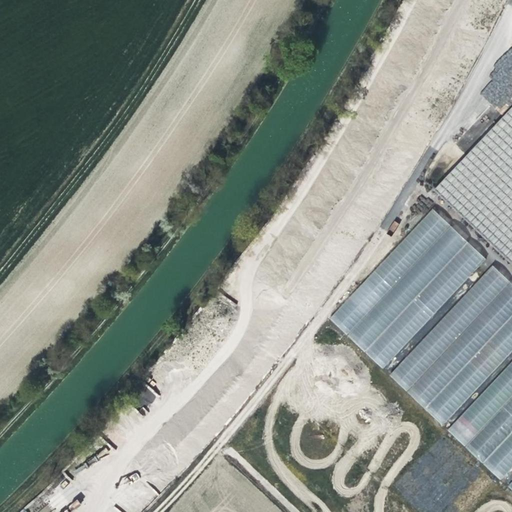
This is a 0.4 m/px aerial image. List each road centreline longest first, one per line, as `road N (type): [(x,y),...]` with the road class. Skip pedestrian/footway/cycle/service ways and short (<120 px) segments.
road 1 (track): [(318,0),(164,245),(0,433)]
road 2 (track): [(0,274),(134,105),(197,0)]
road 3 (track): [(160,511),(362,262)]
